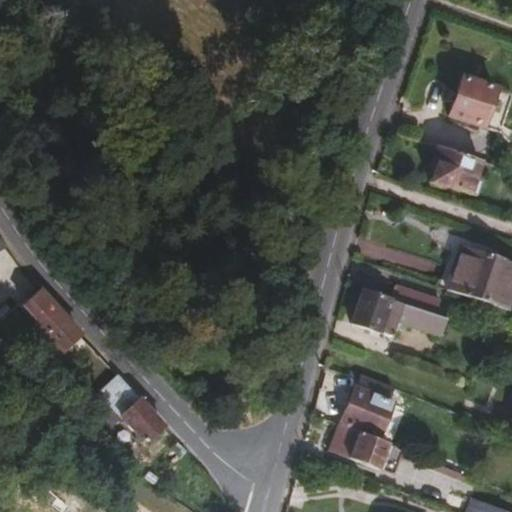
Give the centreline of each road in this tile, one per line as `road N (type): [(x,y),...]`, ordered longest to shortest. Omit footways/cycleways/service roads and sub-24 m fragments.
road 1 (secondary): [(270,490),(354,179),(414,0)]
road 2 (tertiary): [(270,490),(213,449),(44,269),(0,203)]
